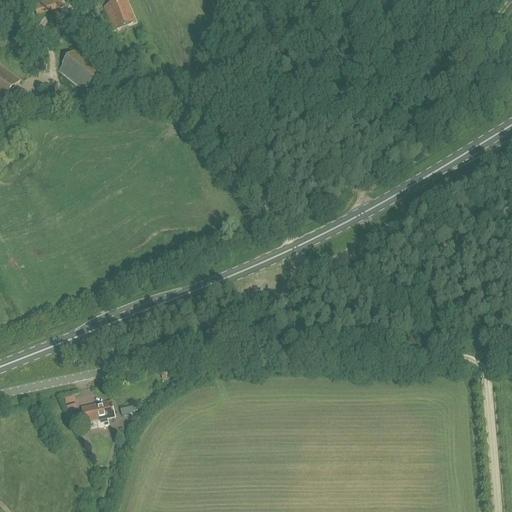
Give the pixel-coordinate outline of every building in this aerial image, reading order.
[(126,0),(123,0),(103,9),(112,33),(136,23),(126,0)] [(84,93),(102,70),(78,48),(60,72),(84,93)] [(122,55),(115,61),(113,59),(104,67),(113,76),(129,61),(122,55)] [(0,100),(3,103),(20,82),(0,66),(0,100)] [(109,427),(108,420),(115,418),(111,403),(83,410),(86,425),(97,422),(99,429),(109,427)] [(133,407),(120,410),(122,417),(134,414),(133,407)]
